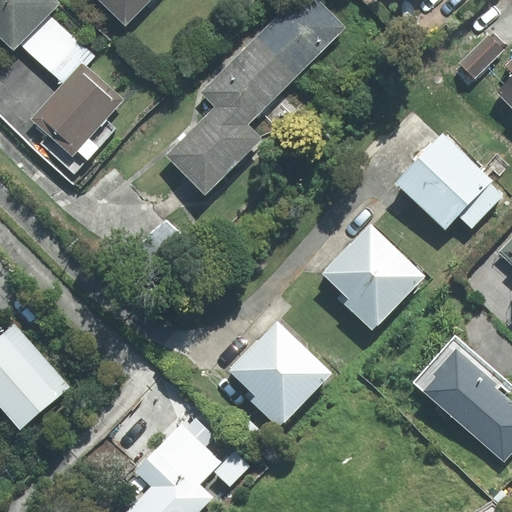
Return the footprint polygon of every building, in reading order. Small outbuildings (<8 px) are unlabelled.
[(68,83),(37,118),(82,158),(132,102),(93,66),(102,56),(57,15),(68,3),(64,0),(0,0),(0,28),(9,36),(25,51),(28,47),(68,83)] [(160,0),(112,0),(135,24),(160,0)] [(271,135),(261,120),(354,29),(321,0),(288,0),(205,90),(219,103),(171,155),(215,196),(271,135)] [(402,178),(452,230),(463,220),(472,229),(510,193),(451,132),(402,178)] [(326,269),(346,291),(338,298),(356,317),(364,310),(377,324),(432,274),(381,219),(326,269)] [(511,239),(503,248),(511,256),(511,239)] [(287,319),(236,371),(291,424),(341,372),(287,319)] [(18,322),(0,339),(0,396),(31,429),(78,384),(18,322)] [(511,390),(506,385),(511,380),(464,339),(426,384),(511,459),(511,390)] [(204,511),(219,496),(197,476),(214,457),(181,428),(141,475),(154,486),(131,511),(204,511)]
